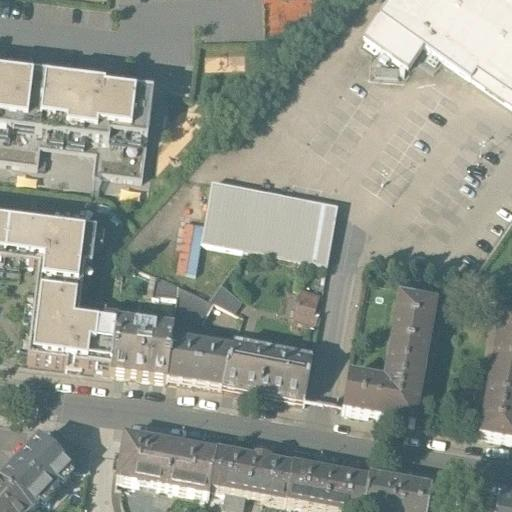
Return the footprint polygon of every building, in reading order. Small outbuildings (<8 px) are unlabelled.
[(511,9),(498,0),(390,0),(376,21),(467,83),(474,74),(511,100),(511,9)] [(511,0),(498,0),(511,9),(511,0)] [(0,132),(147,148),(154,93),(64,82),(0,74),(0,132)] [(338,215),(212,193),(202,252),(327,274),(338,215)] [(0,259),(20,262),(34,263),(27,360),(54,364),(103,371),(111,325),(74,320),(84,230),(0,220),(0,259)] [(243,308),(221,291),(209,307),(179,292),(175,315),(203,329),(213,310),(234,319),(243,308)] [(320,301),(301,294),(290,325),(315,333),(318,323),(313,321),(320,301)] [(438,306),(400,300),(385,385),(351,379),(344,417),(380,423),(417,429),(432,341),(438,306)] [(511,319),(503,318),(497,349),(486,411),(481,441),(511,447),(511,319)] [(111,381),(167,388),(172,345),(172,334),(118,327),(111,381)] [(167,388),(222,396),(235,354),(172,345),(167,388)] [(302,410),(312,368),(235,354),(222,396),(302,410)] [(54,435),(40,449),(70,477),(90,481),(92,457),(74,455),(54,435)] [(208,503),(209,497),(216,458),(125,442),(116,486),(208,503)] [(36,445),(0,482),(0,490),(22,511),(37,511),(70,477),(40,449),(36,445)] [(253,505),(286,511),(293,472),(259,466),(216,458),(209,497),(253,505)] [(365,511),(370,486),(293,472),(286,511),(294,511),(365,511)] [(371,482),(370,486),(365,511),(429,511),(433,493),(371,482)] [(22,511),(0,490),(0,511),(22,511)]
